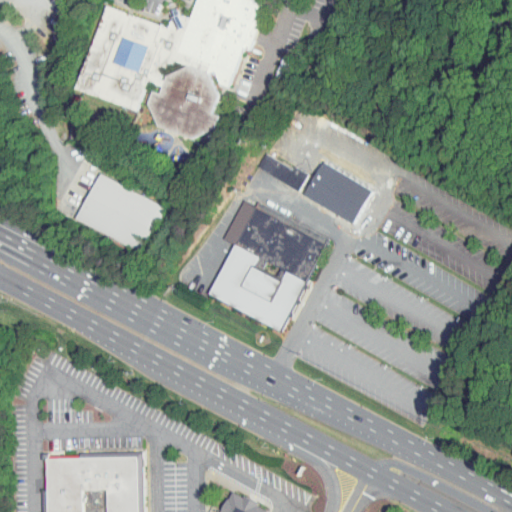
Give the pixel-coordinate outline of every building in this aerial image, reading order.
[(140,115),(79,94),(109,7),(165,28),(191,15),(196,0),(270,0),(237,110),(223,113),(215,131),(202,139),(191,142),(176,139),(165,132),(157,124),(151,113),(140,115)] [(246,161),(288,183),(296,169),(254,146),(246,161)] [(363,184),(314,155),(295,188),(344,217),(363,184)] [(104,171),(175,211),(151,257),(79,219),(104,171)] [(212,293),(284,332),(332,242),(260,204),(212,293)] [(45,511),(84,511),(84,490),(108,490),(108,511),(146,511),(146,451),(45,451),(45,511)] [(268,510),(266,511),(224,511),(235,492),(268,510)]
